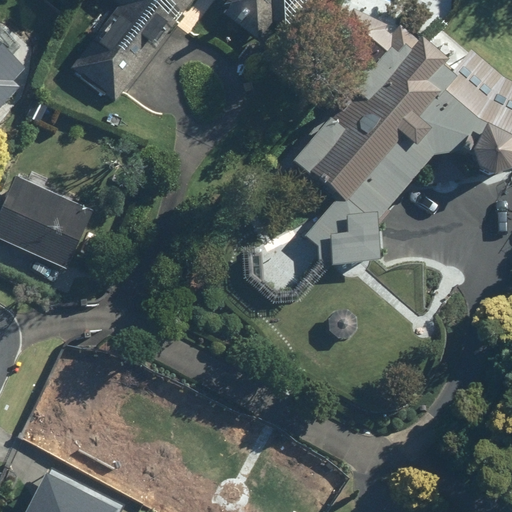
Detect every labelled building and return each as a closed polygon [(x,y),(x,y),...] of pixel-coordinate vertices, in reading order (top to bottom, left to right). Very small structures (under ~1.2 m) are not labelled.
[(115,0),(121,4),(71,67),(116,102),(195,0),(229,0),(220,12),(257,40),(272,20),(286,31),(309,0),(115,0)] [(382,259),(378,222),(426,164),(429,183),(463,179),(459,151),(475,148),(480,166),(498,173),(511,167),(511,79),(504,76),(471,48),(457,64),(409,25),(401,36),(361,3),(316,57),(356,89),(297,161),(346,201),(336,202),(307,235),(331,256),(331,264),(382,259)] [(0,108),(21,87),(14,80),(26,68),(0,43),(0,108)] [(249,114),(237,103),(213,130),(225,141),(249,114)] [(0,213),(0,238),(68,269),(94,211),(17,176),(0,213)] [(116,511),(118,509),(62,481),(53,500),(37,492),(26,511),(116,511)]
